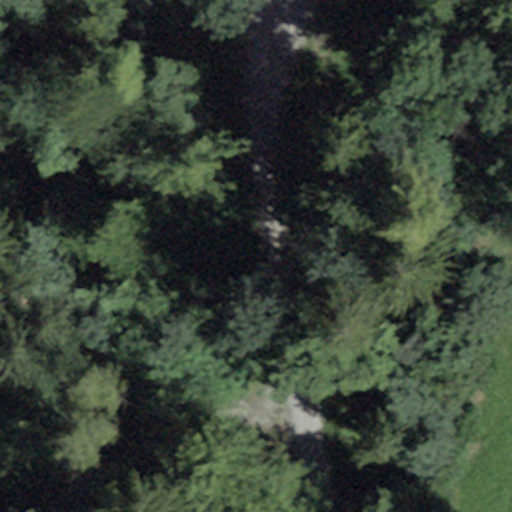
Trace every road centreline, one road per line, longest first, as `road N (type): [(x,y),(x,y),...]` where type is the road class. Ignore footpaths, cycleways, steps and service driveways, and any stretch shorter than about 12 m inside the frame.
road 1 (unclassified): [(314,0),(292,49),(280,135),(342,511)]
road 2 (track): [(322,400),(0,509)]
